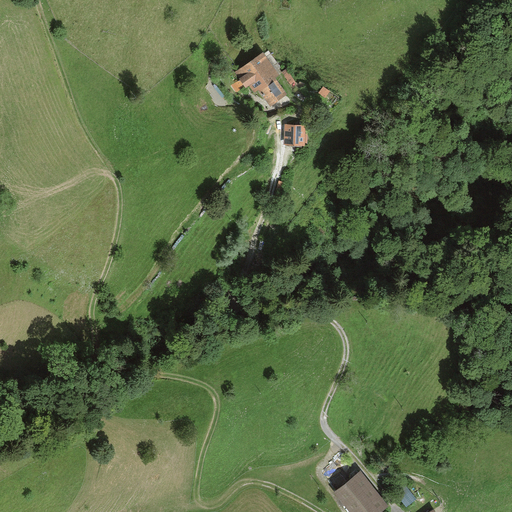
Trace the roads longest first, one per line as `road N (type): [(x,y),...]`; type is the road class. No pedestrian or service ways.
road 1 (track): [(397,511),(324,423),(346,351),(336,324),(314,313),(247,316),(227,306),(269,203),(281,144)]
road 2 (track): [(96,367),(116,377),(171,376),(213,395),(214,426),(195,487),(202,506),(263,483),(321,511)]
